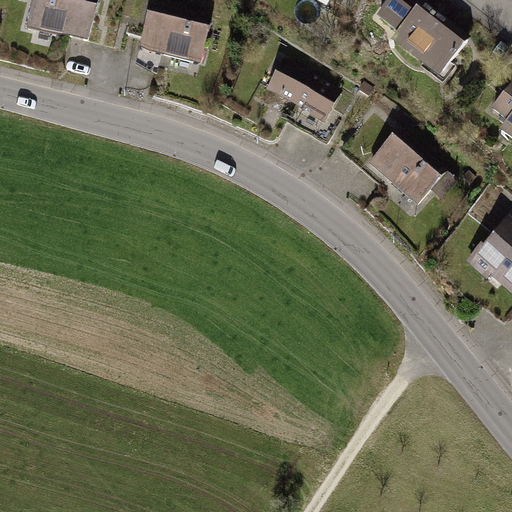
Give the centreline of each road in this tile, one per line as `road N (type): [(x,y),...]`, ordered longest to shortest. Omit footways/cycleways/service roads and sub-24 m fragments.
road 1 (tertiary): [(0,86),(228,158),(306,201),(366,251),(511,430)]
road 2 (track): [(443,343),(402,379),(313,511)]
